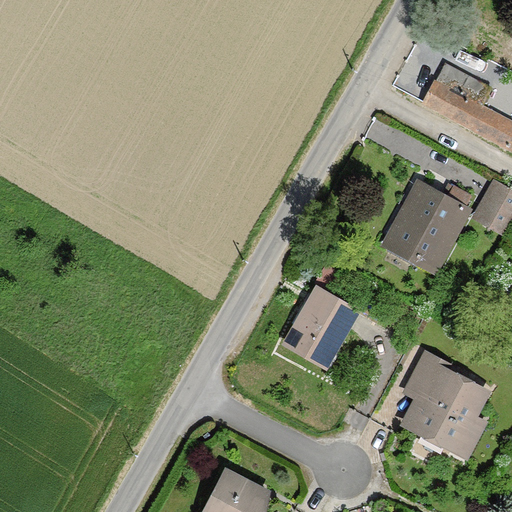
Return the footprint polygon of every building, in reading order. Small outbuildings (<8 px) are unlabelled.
[(511,124),(482,109),(492,90),(447,66),(427,104),(511,148),(511,124)] [(507,237),(511,227),(511,192),(495,183),(475,219),(507,237)] [(432,272),(469,204),(447,192),(442,201),(448,204),(444,210),(418,196),(389,249),(432,272)] [(327,370),(354,321),(317,300),(290,350),(327,370)] [(450,367),(426,355),(406,394),(418,400),(404,427),(468,460),(486,426),(477,421),(490,396),(447,374),(450,367)] [(260,511),(267,499),(228,480),(211,511),(260,511)]
